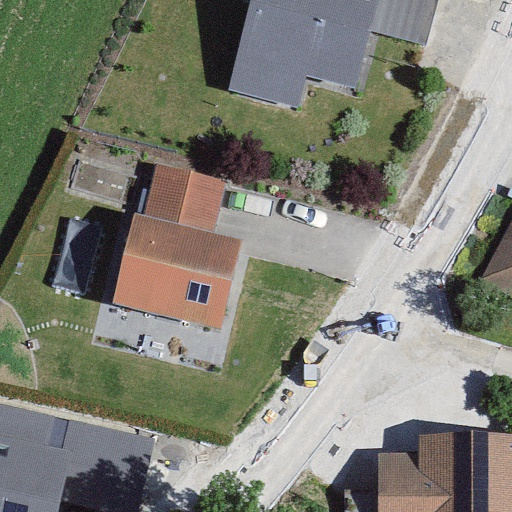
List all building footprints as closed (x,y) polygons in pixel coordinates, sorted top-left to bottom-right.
[(236,0),(211,100),(288,120),(296,91),(330,100),(346,36),(411,52),(424,0),(236,0)] [(207,192),(137,177),(124,234),(104,230),(84,320),(192,343),(212,254),(194,250),(207,192)] [(511,208),(481,275),(511,290),(511,208)] [(25,460),(32,428),(0,421),(0,511),(34,511),(35,510),(43,511),(113,511),(127,449),(51,433),(44,464),(25,460)] [(511,511),(511,447),(397,450),(397,463),(359,464),(359,496),(330,497),(330,511),(511,511)]
